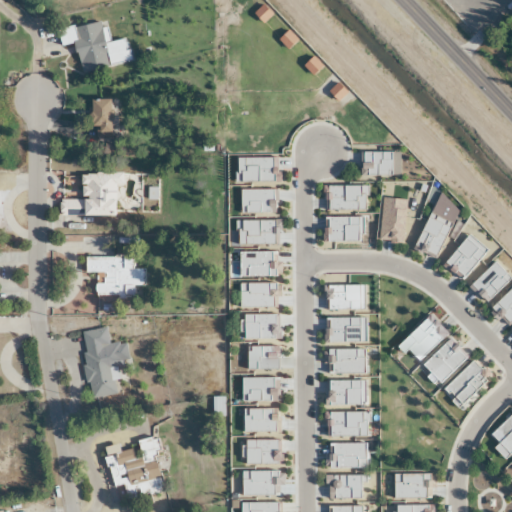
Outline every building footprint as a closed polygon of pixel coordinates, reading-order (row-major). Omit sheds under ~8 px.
[(271,15),(262,5),(252,13),(261,23),(271,15)] [(129,62),(124,39),(103,42),(99,21),(56,29),(59,46),(74,43),(79,71),(129,62)] [(285,49),(295,40),(287,31),(277,39),(285,49)] [(302,67),(312,74),(319,65),(310,57),(302,67)] [(345,94),(337,83),(328,91),(336,101),(345,94)] [(89,98),(89,132),(110,132),(110,98),(89,98)] [(113,184),(121,184),(121,173),(79,173),(79,199),(59,199),(59,216),(113,216),(113,184)] [(84,273),(101,273),(100,283),(94,283),(94,296),(133,297),(133,286),(142,286),(143,268),(131,268),(131,257),(84,256),(84,273)] [(81,330),(84,385),(117,384),(116,367),(126,367),(125,343),(107,344),(106,329),(81,330)] [(222,412),(222,398),(212,398),(212,412),(222,412)] [(163,491),(152,437),(134,441),(135,449),(104,455),(112,491),(122,488),(124,500),(163,491)]
